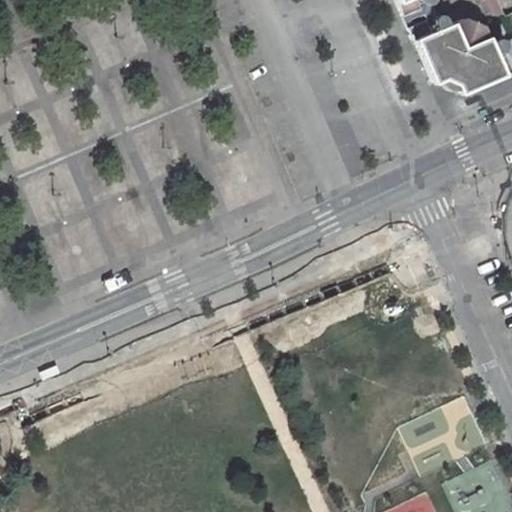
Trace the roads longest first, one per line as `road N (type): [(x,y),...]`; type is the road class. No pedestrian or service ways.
road 1 (tertiary): [(416,177),(0,364)]
road 2 (unclassified): [(416,177),(511,389)]
